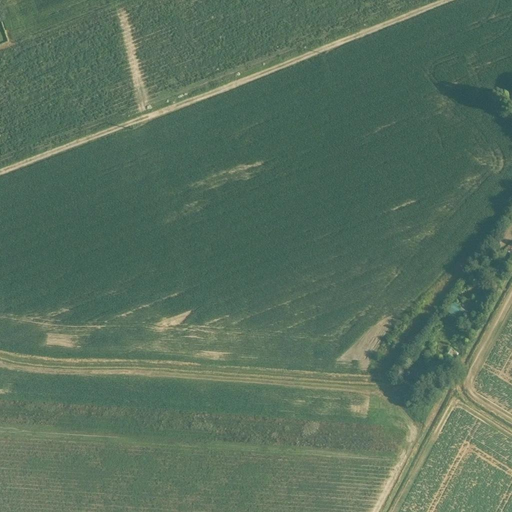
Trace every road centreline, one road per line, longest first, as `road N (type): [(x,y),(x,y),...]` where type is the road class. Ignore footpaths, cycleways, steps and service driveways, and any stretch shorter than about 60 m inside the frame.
road 1 (track): [(444,0),(0,172)]
road 2 (track): [(0,365),(375,390),(387,373)]
